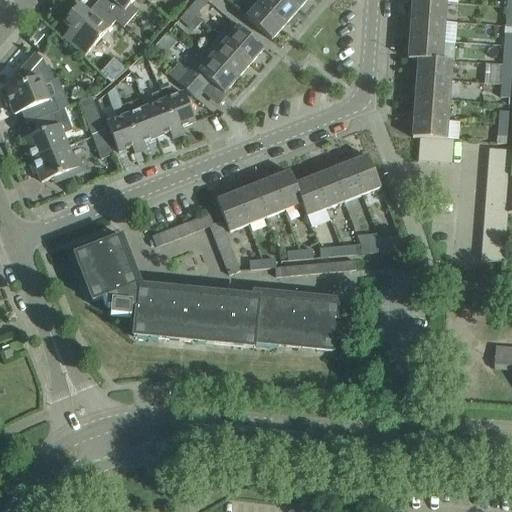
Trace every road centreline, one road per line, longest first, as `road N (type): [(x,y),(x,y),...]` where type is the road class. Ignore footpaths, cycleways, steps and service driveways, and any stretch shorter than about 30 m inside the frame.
road 1 (residential): [(116,201),(362,98),(372,0)]
road 2 (secondary): [(308,432),(145,417),(89,430)]
road 3 (secondary): [(103,463),(170,443),(308,432)]
road 4 (unclassified): [(89,430),(12,241)]
road 5 (secondary): [(308,432),(511,448)]
